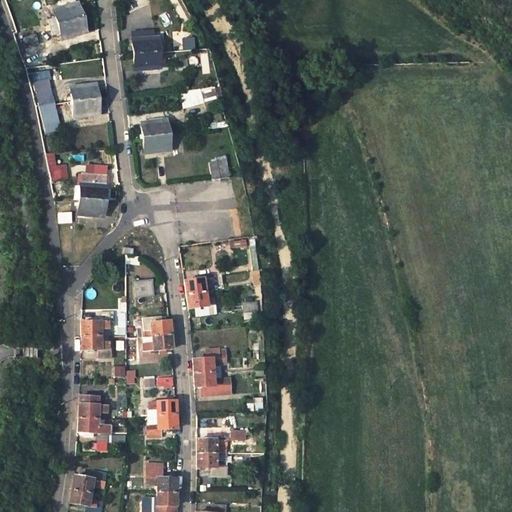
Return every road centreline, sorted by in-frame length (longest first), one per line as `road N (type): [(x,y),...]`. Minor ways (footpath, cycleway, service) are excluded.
road 1 (residential): [(132,214),(165,237),(182,390),(183,511)]
road 2 (residential): [(67,297),(0,9)]
road 3 (residential): [(132,214),(103,0)]
road 4 (residential): [(57,511),(67,356)]
